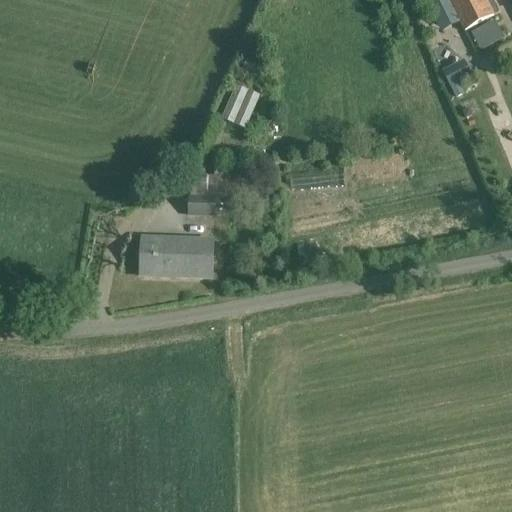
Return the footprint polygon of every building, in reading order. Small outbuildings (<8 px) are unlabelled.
[(493,15),(484,0),(447,0),(464,30),(493,15)] [(244,130),(259,96),(233,85),(218,119),(244,130)] [(264,153),(235,151),(235,164),(264,165),(264,153)] [(216,198),(188,197),(187,217),(215,218),(216,198)] [(213,244),(141,241),(140,278),(212,280),(213,244)]
